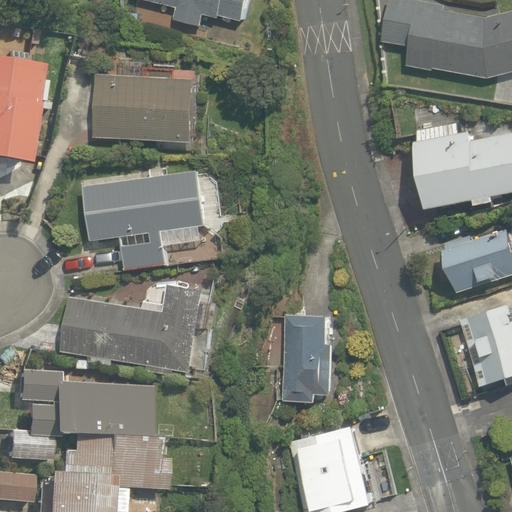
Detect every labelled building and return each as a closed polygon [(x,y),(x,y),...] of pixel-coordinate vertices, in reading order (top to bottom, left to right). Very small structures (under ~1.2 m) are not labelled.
[(161,0),(175,3),(172,16),(200,23),(204,7),(245,16),(248,0),(161,0)] [(511,4),(478,12),(426,0),(389,0),(382,37),(406,43),(406,64),(492,78),(511,70),(511,4)] [(0,156),(16,159),(36,60),(0,53),(0,156)] [(94,71),(94,135),(187,135),(187,71),(94,71)] [(418,200),(468,192),(469,200),(491,196),(490,189),(511,185),(511,124),(458,133),(456,120),(414,126),(416,139),(409,140),(418,200)] [(86,236),(117,232),(120,266),(163,262),(161,242),(202,238),(196,167),(81,178),(86,236)] [(455,290),(476,283),(474,277),(495,270),(497,276),(511,270),(511,254),(502,224),(440,246),(455,290)] [(215,335),(209,334),(213,310),(202,308),(206,286),(169,280),(164,310),(72,297),(63,353),(191,372),(191,368),(209,371),(215,335)] [(511,300),(510,294),(457,309),(479,383),(511,372),(511,300)] [(330,392),(330,306),(283,306),(283,392),(330,392)] [(142,384),(16,376),(12,427),(138,435),(142,384)] [(310,511),(367,501),(352,419),(314,428),(313,428),(312,429),(311,429),(310,430),(309,430),(308,431),(307,431),(306,432),(305,432),(304,433),(303,434),(302,434),(302,435),(301,436),(300,437),(300,438),(299,439),(298,440),(297,441),(297,442),(296,443),(296,444),(296,446),(295,447),(295,448),(295,449),(295,450),(294,451),(294,452),(294,453),(294,454),(294,455),(294,456),(295,457),(304,511),(310,511)] [(1,431),(0,439),(0,452),(41,456),(43,435),(1,431)] [(158,486),(162,442),(70,439),(68,440),(66,440),(64,441),(62,442),(60,443),(58,443),(56,444),(54,445),(52,446),(50,448),(49,449),(47,450),(45,451),(44,453),(42,454),(41,456),(40,458),(38,459),(37,461),(36,463),(35,465),(34,466),(33,468),(32,470),(31,472),(28,511),(98,511),(101,482),(158,486)] [(27,471),(0,469),(0,498),(26,499),(27,471)]
